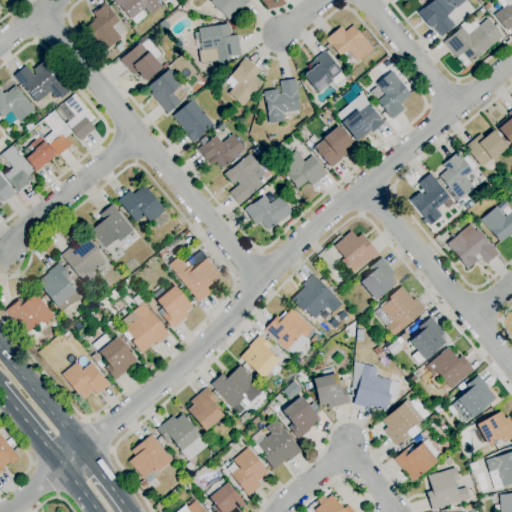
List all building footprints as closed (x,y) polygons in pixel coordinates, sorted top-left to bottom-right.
[(135,24),(131,19),(130,20),(120,7),(119,8),(112,0),(155,0),(161,6),(149,15),(144,9),(141,11),(145,16),(135,24)] [(250,0),(229,22),(209,2),(211,0),(250,0)] [(440,37),(432,28),(431,29),(417,13),(433,0),(464,0),(465,1),(456,9),(455,8),(446,16),(454,26),(440,37)] [(511,26),(506,31),(494,16),(504,7),(498,0),(511,0),(511,26)] [(104,51),(95,40),(94,41),(84,29),(93,21),(93,20),(95,18),(92,13),(104,2),(109,9),(108,9),(126,31),(119,37),(120,38),(104,51)] [(470,64),(461,53),(455,58),(443,43),(461,27),(468,35),(487,19),(502,37),(470,64)] [(218,68),(217,61),(199,64),(197,51),(201,51),(200,43),(195,44),(193,31),(197,31),(197,29),(227,24),(229,36),(237,35),(240,55),(226,58),(227,64),(218,68)] [(347,63),(341,56),(339,58),(325,40),(340,27),(344,32),(353,25),(372,49),(357,62),(353,58),(347,63)] [(144,82),(137,74),(133,77),(119,60),(139,44),(137,42),(144,36),(147,40),(148,39),(160,54),(154,59),(161,68),(144,82)] [(312,95),(306,87),(309,85),(303,77),(306,75),(305,74),(309,71),(310,72),(313,70),(309,65),(315,60),(315,59),(323,52),(324,53),(325,52),(341,72),(339,73),(344,79),(335,86),(331,82),(316,93),(316,92),(312,95)] [(242,107),(227,94),(231,90),(223,83),(239,65),(238,64),(244,58),(259,72),(254,77),(262,83),(242,107)] [(36,104),(13,76),(25,66),(33,76),(36,74),(33,70),(43,62),(66,89),(55,99),(49,92),(36,104)] [(166,114),(150,94),(152,93),(147,87),(169,69),(182,84),(179,87),(182,90),(186,94),(180,98),(177,94),(175,96),(180,102),(166,114)] [(391,120),(376,102),(384,95),(375,84),(391,71),(410,95),(403,101),(404,102),(400,105),(404,110),(391,120)] [(269,124),(265,100),(264,100),(263,92),(277,90),(278,94),(281,94),(279,82),(295,79),(298,95),(297,95),(299,111),(282,113),(283,122),(269,124)] [(18,123),(9,112),(1,118),(0,116),(0,91),(3,94),(5,92),(6,93),(14,87),(23,98),(24,97),(34,110),(18,123)] [(79,141),(69,129),(70,129),(66,124),(74,117),(63,103),(74,94),(94,119),(89,123),(94,129),(79,141)] [(356,142),(354,140),(340,124),(354,111),(349,105),(360,95),(383,123),(372,133),(370,131),(356,142)] [(192,143),(179,128),(180,127),(172,117),(192,100),(213,125),(192,143)] [(511,145),(511,146),(495,127),(509,116),(507,114),(511,109),(511,145)] [(57,156),(48,146),(48,145),(43,139),(52,132),(42,120),(53,111),(70,132),(65,137),(71,144),(57,156)] [(330,168),(313,148),(323,140),(322,139),(338,126),(351,143),(349,145),(349,146),(346,149),(345,148),(342,150),(346,155),(339,160),(340,161),(332,167),(331,167),(330,168)] [(481,168),(464,148),(479,134),(483,139),(492,131),(507,148),(491,161),(490,160),(481,168)] [(221,169),(215,162),(211,165),(208,161),(207,162),(196,150),(202,145),(203,145),(215,136),(221,143),(232,135),(244,150),(221,169)] [(35,172),(25,159),(27,157),(23,151),(30,146),(29,145),(39,137),(55,156),(35,172)] [(19,151),(14,145),(19,141),(24,147),(19,151)] [(17,192),(3,176),(11,168),(0,155),(11,146),(33,172),(28,175),(32,180),(17,192)] [(297,189),(278,166),(295,152),(303,162),(311,156),(327,174),(311,187),(307,181),(297,189)] [(457,200),(438,177),(446,170),(442,165),(458,152),(463,158),(462,159),(472,171),(464,177),(473,188),(457,200)] [(239,205),(228,193),(238,185),(236,182),(232,185),(223,175),(229,170),(230,171),(248,154),(258,165),(251,171),(263,185),(239,205)] [(430,226),(409,201),(419,192),(422,196),(425,193),(417,184),(430,173),(438,183),(437,184),(449,198),(436,210),(441,216),(430,226)] [(0,174),(10,186),(8,188),(13,194),(2,203),(0,200),(0,174)] [(149,223),(144,216),(135,223),(117,201),(129,191),(132,195),(144,186),(164,211),(149,223)] [(267,231),(261,222),(255,226),(243,210),(251,204),(252,205),(263,197),(269,205),(280,197),(292,213),(267,231)] [(104,249),(89,231),(103,220),(99,215),(112,205),(133,230),(118,242),(116,239),(104,249)] [(500,244),(480,220),(495,207),(504,218),(511,212),(511,213),(511,236),(511,235),(500,244)] [(467,269),(446,244),(451,240),(448,236),(451,232),(455,236),(469,225),(475,231),(477,230),(488,244),(489,243),(498,254),(485,265),(477,255),(474,257),(477,261),(467,269)] [(351,275),(340,262),(336,266),(326,254),(334,247),(333,246),(342,238),(350,231),(356,238),(361,234),(377,254),(372,259),(372,258),(351,275)] [(86,286),(60,256),(70,247),(66,242),(71,239),(75,243),(85,235),(98,249),(95,251),(104,262),(91,273),(95,279),(86,286)] [(198,303),(193,298),(194,298),(167,265),(178,257),(188,268),(190,266),(186,262),(200,251),(206,259),(213,268),(214,268),(220,276),(206,288),(210,293),(198,303)] [(375,301),(359,283),(372,272),(368,268),(381,258),(394,274),(390,277),(396,283),(375,301)] [(61,313),(36,284),(47,274),(47,273),(57,263),(68,276),(71,274),(76,279),(69,285),(80,299),(74,304),(73,302),(61,313)] [(313,320),(304,310),(301,312),(290,301),(303,288),(301,285),(312,275),(341,304),(332,313),(326,307),(313,320)] [(172,330),(158,314),(162,310),(155,302),(157,300),(154,296),(155,295),(154,293),(160,288),(161,290),(163,288),(166,292),(173,286),(191,307),(185,313),(188,316),(172,330)] [(392,337),(384,327),(385,327),(373,312),(379,308),(379,309),(380,308),(379,306),(387,300),(388,301),(390,299),(388,297),(401,287),(412,301),(414,299),(424,310),(392,337)] [(25,334),(13,320),(12,321),(4,312),(18,300),(22,305),(35,294),(54,316),(44,325),(41,321),(25,334)] [(137,307),(131,300),(137,295),(143,302),(137,307)] [(141,354),(130,342),(133,340),(132,339),(128,342),(120,332),(125,328),(120,322),(142,303),(168,335),(157,345),(155,343),(141,354)] [(286,351),(269,335),(268,335),(263,331),(276,316),(280,320),(290,309),(297,315),(312,329),(304,338),(300,335),(286,351)] [(71,324),(68,320),(73,316),(76,320),(71,324)] [(423,361),(408,342),(420,332),(417,328),(430,317),(443,334),(440,337),(445,343),(423,361)] [(363,342),(357,342),(357,341),(356,340),(356,330),(364,331),(363,342)] [(399,344),(396,340),(399,337),(405,333),(409,338),(403,342),(402,341),(399,344)] [(114,381),(104,368),(107,365),(91,345),(105,334),(111,341),(116,337),(136,361),(125,370),(126,371),(114,381)] [(261,379),(239,358),(249,347),(248,346),(258,335),(270,347),(267,350),(278,362),(275,365),(280,369),(274,376),(269,371),(261,379)] [(391,355),(385,348),(395,340),(401,347),(391,355)] [(377,357),(372,351),(377,347),(382,353),(377,357)] [(443,382),(436,389),(429,380),(423,384),(419,379),(428,372),(424,367),(440,354),(447,348),(456,360),(461,356),(474,371),(468,376),(467,375),(449,390),(443,382)] [(100,369),(90,357),(95,353),(105,365),(100,369)] [(353,362),(375,368),(373,376),(407,386),(405,393),(402,392),(401,397),(396,396),(396,398),(389,396),(385,411),(367,406),(366,409),(352,405),(356,391),(351,389),(353,362)] [(82,400),(61,375),(75,364),(81,370),(89,363),(108,386),(96,396),(93,391),(82,400)] [(233,409),(209,385),(220,374),(225,379),(239,366),(255,382),(253,383),(261,391),(249,403),(244,398),(233,409)] [(328,409),(327,404),(319,406),(312,380),(335,374),(337,382),(343,380),(345,389),(344,389),(348,404),(328,409)] [(412,383),(409,379),(413,375),(417,379),(412,383)] [(471,419),(456,400),(468,390),(465,386),(478,375),(487,387),(486,388),(495,399),(471,419)] [(204,432),(186,411),(192,406),(189,402),(206,388),(216,400),(212,404),(222,416),(204,432)] [(297,440),(287,428),(291,424),(281,412),(299,397),(319,421),(309,429),(309,430),(297,440)] [(396,446),(383,430),(386,428),(381,421),(406,400),(407,401),(408,401),(411,404),(411,405),(422,419),(405,432),(408,436),(396,446)] [(487,446),(475,425),(500,412),(504,419),(508,417),(511,424),(511,438),(504,443),(501,439),(487,446)] [(188,461),(181,451),(180,452),(170,439),(165,443),(155,430),(172,416),(175,420),(182,415),(207,446),(188,461)] [(440,429),(434,422),(438,419),(444,426),(440,429)] [(273,471),(263,458),(265,456),(263,454),(259,457),(252,449),(256,446),(250,439),(260,432),(265,438),(270,434),(265,427),(274,420),(300,452),(289,461),(287,459),(273,471)] [(423,440),(419,435),(424,431),(428,436),(423,440)] [(0,473),(0,435),(19,459),(10,465),(8,463),(1,469),(3,471),(0,473)] [(148,484),(143,478),(143,479),(135,470),(134,470),(128,462),(135,457),(130,451),(150,435),(171,461),(158,472),(155,469),(151,472),(155,478),(148,484)] [(412,482),(393,460),(405,449),(406,450),(412,446),(414,448),(421,443),(426,440),(434,450),(430,454),(436,462),(412,482)] [(248,497),(229,474),(226,477),(221,472),(225,468),(226,469),(233,462),(232,460),(247,448),(268,473),(256,483),(260,487),(248,497)] [(494,491),(484,461),(511,451),(511,483),(502,487),(502,488),(494,491)] [(446,467),(442,463),(448,458),(452,462),(446,467)] [(431,511),(426,493),(431,491),(426,476),(436,473),(436,474),(455,468),(458,480),(453,481),(456,490),(465,487),(469,499),(438,509),(438,510),(431,511)] [(222,479),(225,483),(226,482),(244,504),(243,504),(237,510),(239,511),(217,511),(218,511),(208,498),(204,493),(207,492),(209,488),(210,486),(212,485),(213,484),(216,483),(219,481),(222,479)] [(143,488),(139,483),(143,480),(147,485),(143,488)] [(511,511),(499,511),(498,496),(511,494),(511,511)] [(315,511),(314,510),(323,503),(322,502),(330,495),(342,510),(347,506),(352,511),(315,511)] [(176,511),(185,505),(187,508),(189,506),(186,503),(192,498),(194,501),(195,500),(204,511),(176,511)]
